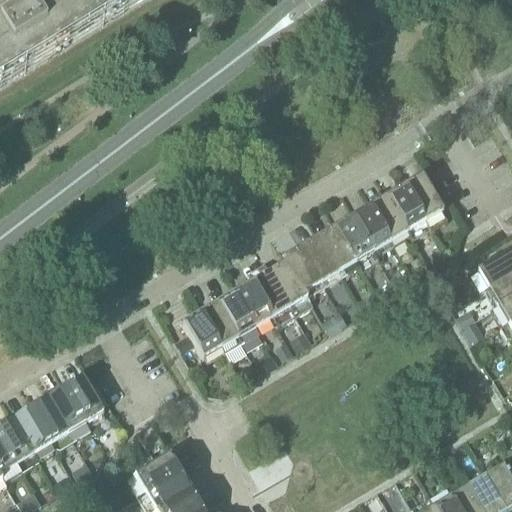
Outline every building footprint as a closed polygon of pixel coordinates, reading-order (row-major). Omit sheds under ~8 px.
[(0,91),(148,0),(61,0),(30,19),(22,6),(0,19),(0,91)] [(434,202),(421,180),(403,191),(425,227),(443,216),(442,214),(434,202)] [(407,237),(425,227),(403,191),(386,202),(407,237)] [(442,214),(446,211),(439,199),(434,202),(442,214)] [(390,247),(407,237),(386,202),(369,212),(390,247)] [(373,258),(390,247),(369,212),(352,222),(373,258)] [(356,268),(373,258),(352,222),(335,232),(356,268)] [(317,243),(339,278),(356,268),(335,232),(317,243)] [(339,278),(317,243),(300,253),(321,288),(339,278)] [(307,303),(305,299),(321,288),(300,253),(283,263),(285,268),(307,303)] [(476,276),(487,294),(511,279),(511,255),(476,276)] [(432,264),(434,272),(436,276),(449,269),(442,258),(432,264)] [(307,303),(285,268),(268,278),(289,313),(295,323),(312,312),(307,303)] [(419,274),(410,279),(415,287),(423,282),(419,274)] [(251,288),(272,324),(289,313),(268,278),(251,288)] [(511,279),(487,294),(497,312),(498,311),(511,302),(511,279)] [(399,283),(391,288),(398,299),(406,295),(399,283)] [(272,324),(251,288),(234,299),(255,334),(272,324)] [(381,300),(384,307),(397,299),(393,293),(381,300)] [(255,334),(234,299),(216,309),(238,344),(255,334)] [(363,319),(379,310),(373,299),(357,309),(363,319)] [(508,328),(511,326),(511,302),(498,311),(497,312),(507,329),(508,328)] [(238,344),(216,309),(199,319),(220,354),(238,344)] [(454,324),(461,335),(461,334),(475,327),(468,316),(455,323),(454,324)] [(345,331),(338,318),(321,328),(328,341),(345,331)] [(220,354),(199,319),(181,330),(202,365),(220,354)] [(511,326),(508,328),(507,329),(499,334),(509,351),(511,349),(511,326)] [(484,343),(475,328),(463,335),(472,350),(484,343)] [(288,346),(296,359),(310,351),(303,338),(288,346)] [(293,361),(285,348),(274,354),(282,367),(293,361)] [(277,371),(271,361),(261,367),(267,377),(277,371)] [(247,372),(236,378),(243,391),(255,385),(247,372)] [(82,384),(64,395),(85,430),(103,419),(101,416),(108,412),(104,406),(95,390),(88,394),(82,384)] [(64,395),(47,405),(68,440),(85,430),(64,395)] [(47,405),(29,415),(50,450),(68,440),(47,405)] [(29,415),(12,425),(33,461),(50,450),(29,415)] [(12,425),(0,432),(0,443),(16,471),(33,461),(12,425)] [(151,432),(137,440),(147,457),(161,449),(151,432)] [(0,443),(0,480),(15,471),(16,471),(0,443)] [(154,469),(148,458),(127,470),(134,481),(154,469)] [(97,463),(92,466),(99,477),(109,470),(102,460),(97,463)] [(144,500),(179,479),(168,461),(154,469),(134,481),(133,482),(144,500)] [(86,470),(72,478),(78,489),(85,485),(92,480),(86,470)] [(511,511),(511,489),(502,473),(484,484),(500,511),(511,511)] [(179,479),(144,500),(151,511),(162,511),(190,496),(179,479)] [(65,482),(52,490),(53,491),(58,500),(72,493),(66,483),(65,482)] [(500,511),(484,484),(467,494),(477,511),(500,511)] [(52,493),(43,498),(49,506),(49,507),(50,506),(57,502),(57,501),(52,493)] [(477,511),(467,494),(449,505),(452,511),(477,511)] [(199,511),(190,496),(162,511),(199,511)] [(33,499),(16,509),(17,511),(37,511),(40,511),(33,499)]
